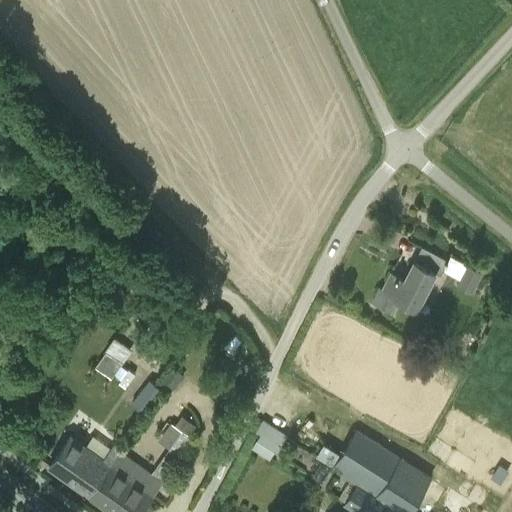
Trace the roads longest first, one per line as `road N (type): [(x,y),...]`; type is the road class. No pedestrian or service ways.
road 1 (unclassified): [(200,511),(350,213),(404,149)]
road 2 (unclassified): [(328,0),(404,149)]
road 3 (unclassified): [(404,149),(511,39)]
